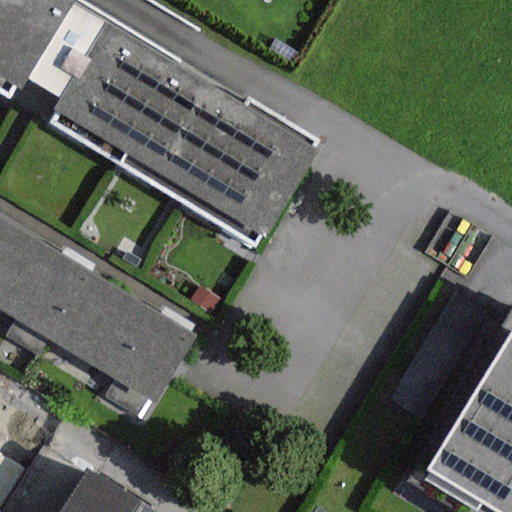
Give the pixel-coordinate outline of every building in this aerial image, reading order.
[(0,0),(0,74),(23,88),(74,3),(68,0),(0,0)] [(249,103),(247,107),(110,24),(56,112),(262,237),(322,139),(253,97),(249,103)] [(0,305),(52,336),(92,270),(97,262),(70,246),(66,254),(0,214),(0,305)] [(52,336),(155,398),(199,324),(170,306),(165,313),(92,270),(52,336)] [(495,311),(463,291),(400,395),(432,415),(495,311)] [(511,511),(511,335),(508,334),(423,474),(485,511),(511,511)] [(152,511),(93,475),(70,511),(152,511)]
